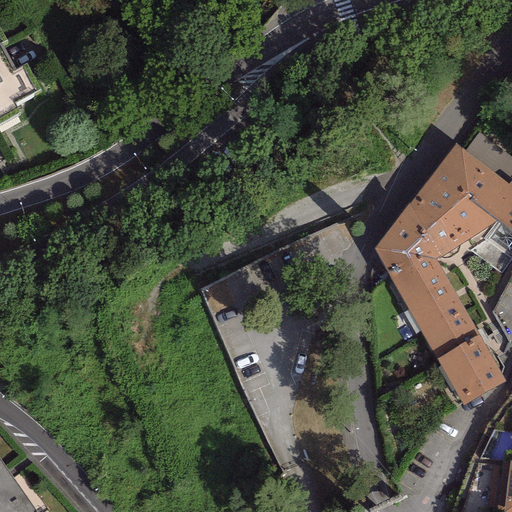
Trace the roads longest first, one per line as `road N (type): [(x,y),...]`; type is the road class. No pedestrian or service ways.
road 1 (residential): [(393,511),(365,437),(357,367),(361,261),(401,183),(511,53)]
road 2 (unclassified): [(0,277),(143,188),(352,16)]
road 3 (unclassified): [(352,16),(307,33),(93,174),(0,208)]
road 4 (unclassified): [(431,511),(511,369)]
road 5 (unclassified): [(0,405),(99,511)]
